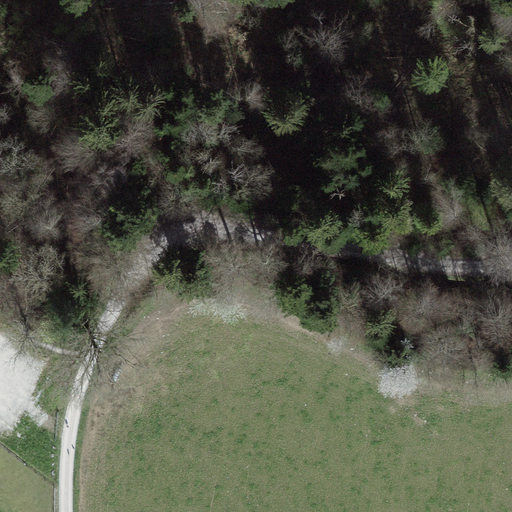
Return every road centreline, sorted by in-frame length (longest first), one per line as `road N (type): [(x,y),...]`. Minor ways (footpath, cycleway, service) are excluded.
road 1 (unclassified): [(511,262),(428,267),(211,227),(167,239),(117,301),(93,348),(68,434),(64,511)]
road 2 (track): [(511,394),(422,381),(275,312),(220,298),(159,311),(93,348)]
